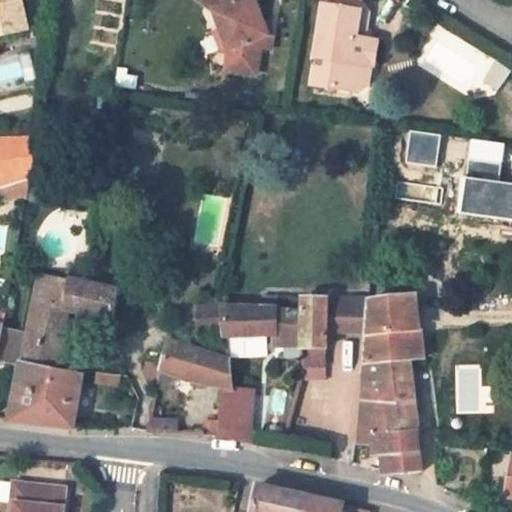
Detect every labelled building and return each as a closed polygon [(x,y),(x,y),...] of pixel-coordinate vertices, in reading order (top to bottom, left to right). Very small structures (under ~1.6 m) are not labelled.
[(0,0),(0,37),(28,30),(20,0),(0,0)] [(199,0),(215,13),(222,32),(229,49),(230,51),(227,71),(256,76),(260,49),(270,50),(272,37),(268,37),(254,0),(199,0)] [(328,0),(328,6),(351,9),(353,0),(328,0)] [(315,59),(318,59),(313,87),(349,92),(359,87),(362,66),(375,68),(379,42),(355,37),(359,11),(351,9),(328,6),(325,6),(315,59)] [(229,49),(222,32),(213,35),(220,52),(229,49)] [(0,92),(36,85),(28,50),(0,57),(0,92)] [(506,78),(506,68),(497,62),(489,67),(488,77),(497,83),(506,78)] [(115,87),(138,91),(138,80),(125,78),(126,72),(117,71),(115,87)] [(40,138),(0,138),(0,188),(32,179),(37,177),(40,138)] [(29,181),(1,189),(2,201),(14,198),(26,199),(29,181)] [(28,199),(38,201),(40,189),(30,188),(28,199)] [(114,210),(116,197),(105,195),(103,209),(114,210)] [(74,263),(84,265),(86,256),(76,255),(74,263)] [(28,334),(22,362),(56,369),(62,346),(69,311),(113,322),(119,292),(40,275),(28,334)] [(422,472),(417,430),(413,396),(408,360),(404,334),(418,332),(415,296),(370,300),(366,362),(362,399),(361,422),(359,434),(373,436),(373,446),(372,456),(388,455),(390,474),(422,472)] [(223,332),(222,307),(219,308),(218,298),(206,299),(206,308),(197,308),(197,333),(223,332)] [(274,346),(303,345),(303,368),(326,368),(327,332),(362,332),(363,300),(330,299),(262,298),(261,309),(223,308),(224,337),(274,335),(274,346)] [(0,350),(0,361),(16,365),(23,333),(4,328),(0,350)] [(418,332),(404,334),(408,360),(420,359),(418,332)] [(28,334),(23,333),(16,365),(21,366),(22,362),(28,334)] [(187,381),(224,389),(221,423),(221,436),(220,438),(250,443),(254,390),(233,389),(230,360),(229,360),(226,341),(216,341),(212,341),(211,339),(209,338),(206,338),(205,339),(205,342),(205,344),(207,345),(205,353),(169,341),(162,366),(161,371),(162,371),(160,381),(158,389),(169,391),(173,375),(187,381)] [(74,428),(75,423),(83,377),(56,371),(56,369),(22,362),(21,366),(10,422),(74,428)] [(149,380),(160,381),(162,371),(161,371),(162,366),(146,363),(144,373),(149,380)] [(121,376),(99,374),(98,379),(97,379),(97,382),(119,386),(121,376)] [(511,404),(511,386),(495,387),(496,404),(511,404)] [(177,434),(178,420),(151,418),(148,432),(177,434)] [(459,430),(463,428),(463,425),(462,420),(460,418),(457,418),(453,419),(450,423),(451,428),(454,430),(459,430)] [(210,424),(209,435),(221,436),(221,423),(210,422),(210,424)] [(264,446),(319,455),(321,443),(266,434),(264,446)] [(373,436),(359,434),(357,444),(360,445),(373,446),(373,436)] [(59,511),(60,509),(63,510),(65,488),(13,483),(11,504),(16,504),(15,511),(59,511)] [(305,511),(309,496),(258,485),(252,511),(305,511)] [(342,511),(345,505),(309,496),(305,511),(342,511)]
